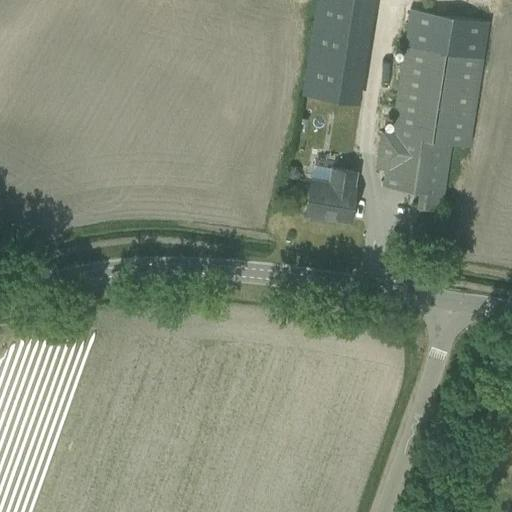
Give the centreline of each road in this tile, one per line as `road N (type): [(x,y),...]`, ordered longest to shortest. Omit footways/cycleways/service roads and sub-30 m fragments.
road 1 (tertiary): [(0,299),(138,272),(300,288),(448,316)]
road 2 (unclassified): [(377,511),(448,316)]
